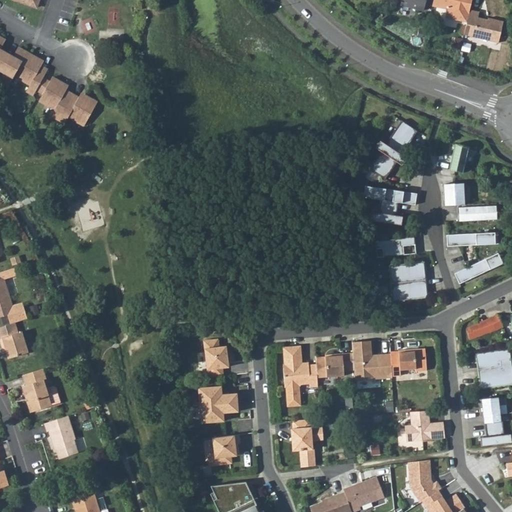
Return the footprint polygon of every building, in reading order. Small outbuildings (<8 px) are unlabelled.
[(423,9),(425,0),(401,0),(400,4),(423,9)] [(433,0),(432,6),(447,9),(445,17),(466,22),(469,10),(471,0),(433,0)] [(479,12),(469,10),(466,22),(464,35),(498,43),(503,22),(488,18),(487,20),(483,19),(477,18),(479,12)] [(0,39),(0,73),(3,76),(3,77),(11,82),(14,78),(29,86),(25,93),(32,97),(36,91),(43,78),(48,71),(41,67),(39,66),(41,61),(19,48),(13,58),(1,51),(6,43),(0,39)] [(66,84),(53,77),(50,82),(43,95),(39,102),(54,111),(51,116),(65,124),(69,118),(85,127),(99,102),(86,95),(83,100),(80,98),(66,91),(63,89),(66,84)] [(43,78),(36,91),(43,95),(50,82),(43,78)] [(417,131),(403,121),(371,168),(385,178),(417,131)] [(450,171),(463,174),(469,148),(456,145),(450,171)] [(443,185),(445,207),(464,205),(462,184),(443,185)] [(415,205),(416,193),(365,185),(363,196),(380,199),(377,221),(394,224),(398,202),(415,205)] [(504,218),(504,206),(457,210),(458,222),(504,218)] [(447,247),(497,244),(496,233),(446,236),(447,247)] [(415,253),(414,237),(375,240),(377,257),(415,253)] [(502,260),(499,250),(454,265),(457,276),(502,260)] [(423,262),(390,266),(393,300),(427,297),(423,262)] [(1,271),(0,271),(0,317),(7,315),(10,324),(14,322),(26,318),(22,306),(17,304),(11,306),(3,278),(15,275),(13,268),(1,271)] [(497,314),(466,328),(469,339),(503,327),(497,314)] [(10,324),(0,326),(0,342),(2,348),(4,347),(8,359),(28,352),(21,331),(17,332),(14,322),(10,324)] [(203,341),(208,377),(223,376),(222,367),(228,366),(225,346),(218,347),(217,339),(203,341)] [(370,340),(352,342),(352,352),(354,370),(354,380),(392,377),(392,376),(390,354),(371,355),(370,340)] [(317,386),(317,377),(316,364),(308,364),(308,362),(299,363),(299,360),(301,359),(300,346),(282,347),(284,364),(282,364),(284,387),(285,387),(287,406),(300,405),(299,386),(300,384),(309,383),(309,386),(317,386)] [(415,369),(426,369),(425,347),(418,347),(417,351),(408,351),(408,349),(398,350),(398,351),(390,351),(392,376),(400,375),(400,368),(415,367),(415,369)] [(511,383),(511,349),(476,354),(480,388),(511,383)] [(325,356),(315,357),(316,364),(317,377),(344,375),(343,371),(354,370),(352,352),(324,355),(325,356)] [(51,405),(60,402),(54,387),(52,385),(45,388),(42,381),(46,379),(42,369),(22,375),(25,384),(19,386),(28,413),(51,405)] [(217,393),(217,387),(195,390),(199,424),(221,421),(220,415),(222,413),(235,411),(233,393),(220,395),(217,393)] [(487,445),(504,443),(502,421),(501,421),(498,397),(482,399),(487,445)] [(430,419),(430,410),(412,412),(413,425),(406,425),(407,441),(446,438),(445,422),(429,423),(428,419),(430,419)] [(68,416),(43,423),(46,431),(47,431),(51,446),(53,445),(57,458),(77,452),(73,439),(75,438),(68,416)] [(310,419),(292,421),(292,428),(290,429),(291,438),(292,438),(292,442),(291,442),(292,451),(299,450),(301,467),(315,466),(314,449),(312,449),(312,441),(323,441),(322,428),(311,428),(310,419)] [(207,453),(209,465),(231,462),(230,456),(236,455),(234,444),(237,443),(239,443),(238,434),(212,437),(214,452),(207,453)] [(430,474),(429,460),(407,462),(408,487),(419,503),(421,501),(438,491),(441,488),(436,481),(433,483),(428,477),(428,474),(430,474)] [(356,484),(343,489),(344,492),(351,511),(352,511),(360,509),(359,506),(384,497),(376,477),(360,482),(361,484),(359,485),(356,484)] [(245,482),(210,486),(212,492),(209,494),(217,511),(261,511),(250,485),(247,487),(245,482)] [(99,511),(99,508),(93,489),(71,496),(75,511),(99,511)] [(443,498),(438,491),(421,501),(428,511),(457,511),(462,509),(464,508),(455,494),(443,502),(441,499),(443,498)] [(351,511),(344,492),(321,501),(321,502),(309,507),(310,511),(351,511)]
